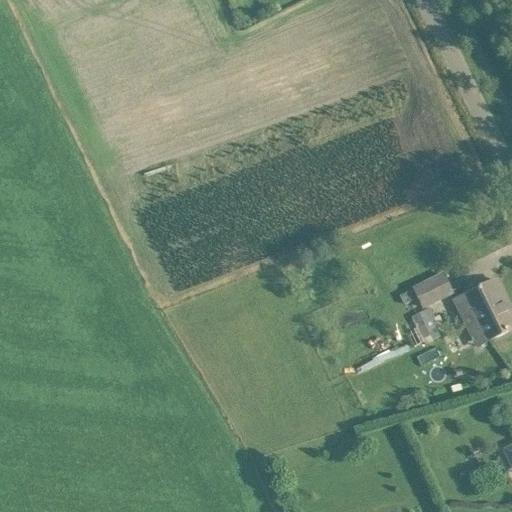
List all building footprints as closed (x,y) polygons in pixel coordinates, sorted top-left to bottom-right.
[(442,276),(399,297),(403,305),(418,298),(423,308),(451,294),(442,276)] [(496,280),(464,296),(487,342),(511,329),(511,322),(502,302),(505,300),(496,280)] [(429,308),(410,317),(425,345),(447,333),(438,316),(434,318),(429,308)] [(460,383),(450,386),(451,392),(462,389),(460,383)] [(511,446),(503,452),(511,470),(511,446)]
